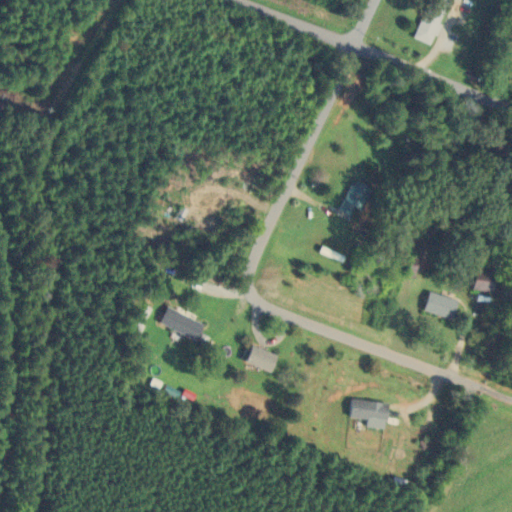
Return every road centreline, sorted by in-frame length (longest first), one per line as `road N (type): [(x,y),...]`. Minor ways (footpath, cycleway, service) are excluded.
road 1 (track): [(28,511),(42,422),(48,279),(39,149),(106,0)]
road 2 (residential): [(232,0),(511,106)]
road 3 (residential): [(246,287),(511,395)]
road 4 (residential): [(355,51),(246,287)]
